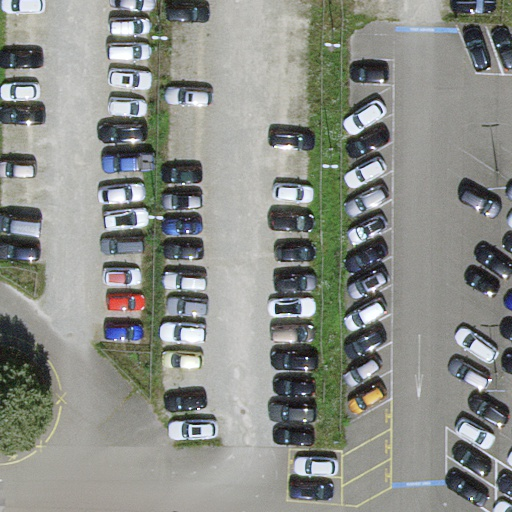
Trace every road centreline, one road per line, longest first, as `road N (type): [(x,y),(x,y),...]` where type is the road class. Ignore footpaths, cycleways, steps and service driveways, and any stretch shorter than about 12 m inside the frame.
road 1 (unknown): [(409,511),(412,114),(511,95)]
road 2 (unknown): [(69,370),(96,402),(114,511)]
